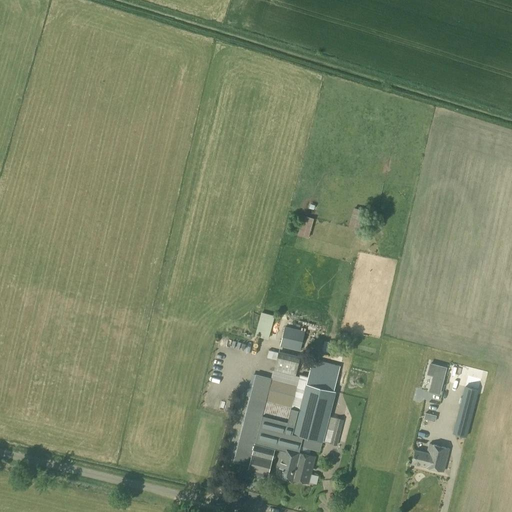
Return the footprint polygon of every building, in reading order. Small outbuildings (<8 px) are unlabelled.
[(281,318),(260,313),(254,336),(275,342),(281,318)] [(300,350),(303,337),(305,331),(284,327),(280,345),(300,350)] [(325,357),(333,359),(337,342),(329,340),(325,357)] [(268,350),(267,358),(276,360),(278,353),(268,350)] [(276,360),(274,370),(295,376),(300,357),(278,352),(278,353),(276,360)] [(312,359),(310,367),(337,374),(339,366),(312,359)] [(432,376),(428,392),(439,395),(447,367),(429,363),(426,375),(432,376)] [(337,374),(310,367),(293,434),(303,436),(301,446),(320,451),(322,441),(323,441),(335,392),(333,391),(337,374)] [(250,396),(234,459),(249,463),(248,466),(247,470),(249,470),(267,475),(268,475),(269,473),(275,449),(277,449),(280,435),(284,436),(297,385),(255,374),(250,396)] [(466,437),(478,390),(464,387),(452,434),(466,437)] [(343,420),(336,418),(329,445),(336,446),(343,420)] [(431,461),(429,467),(444,471),(449,449),(429,444),(427,453),(426,456),(428,456),(427,458),(426,458),(426,460),(431,461)] [(280,463),(276,477),(288,480),(294,482),(295,480),(307,483),(314,457),(309,455),(297,452),(281,448),(281,449),(278,463),(280,463)] [(426,456),(427,453),(416,450),(412,463),(429,467),(431,461),(426,460),(426,458),(427,458),(428,456),(426,456)] [(338,455),(340,466),(348,465),(346,454),(338,455)]
